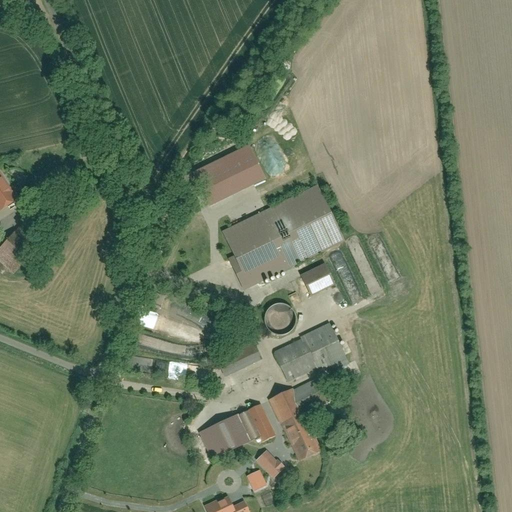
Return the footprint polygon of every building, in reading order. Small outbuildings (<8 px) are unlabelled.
[(194,171),(209,206),(267,181),(251,146),(194,171)] [(0,211),(19,199),(0,170),(0,211)] [(227,228),(250,285),(345,245),(322,189),(227,228)] [(25,222),(17,231),(24,237),(32,228),(25,222)] [(6,239),(0,245),(0,265),(12,277),(28,260),(6,239)] [(300,279),(309,296),(336,283),(327,265),(300,279)] [(346,292),(353,304),(366,297),(358,285),(346,292)] [(289,305),(267,306),(268,330),(290,329),(289,305)] [(276,352),(290,384),(345,360),(331,328),(276,352)] [(240,369),(263,360),(260,353),(237,363),(240,369)] [(263,445),(286,434),(300,462),(328,448),(299,389),(206,434),(219,459),(260,439),(263,445)] [(268,462),(261,470),(274,481),(281,474),(268,462)] [(233,511),(227,500),(217,505),(216,502),(204,507),(206,511),(233,511)]
